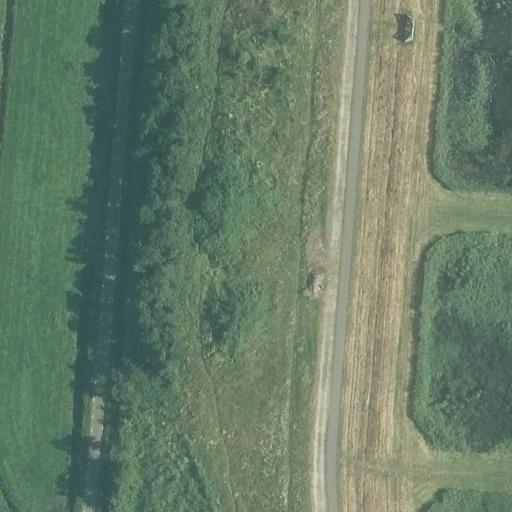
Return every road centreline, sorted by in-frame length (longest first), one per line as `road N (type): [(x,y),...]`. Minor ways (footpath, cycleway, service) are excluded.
road 1 (unclassified): [(88,511),(132,0)]
road 2 (track): [(349,0),(318,511)]
